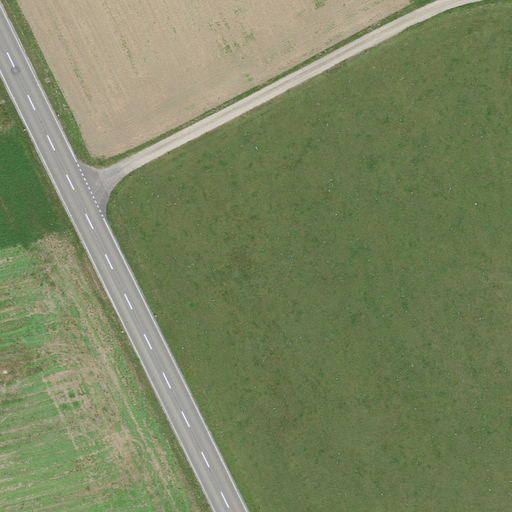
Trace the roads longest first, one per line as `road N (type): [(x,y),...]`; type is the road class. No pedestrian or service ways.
road 1 (secondary): [(232,511),(0,35)]
road 2 (track): [(75,188),(442,0)]
